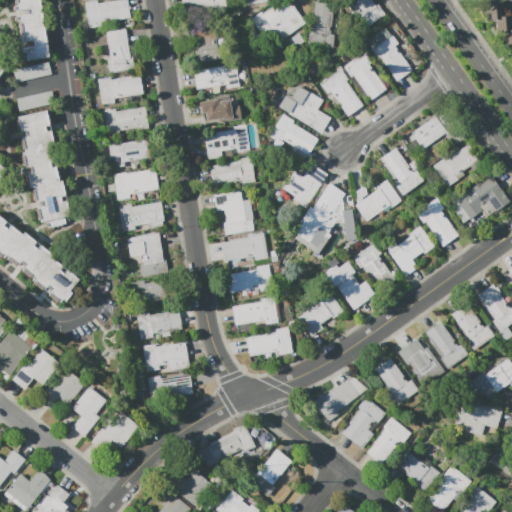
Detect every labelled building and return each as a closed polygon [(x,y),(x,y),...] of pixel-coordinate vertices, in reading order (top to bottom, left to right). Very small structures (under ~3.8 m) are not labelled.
[(24,62),(14,0),(40,0),(49,58),(24,62)] [(84,2),(97,0),(97,3),(114,0),(126,0),(130,17),(100,22),(100,26),(88,28),(84,2)] [(182,0),(225,0),(227,9),(214,11),(214,8),(185,13),(182,0)] [(260,12),(247,20),(261,41),(273,32),(279,41),(304,23),(288,0),(281,0),(261,14),(260,12)] [(371,0),(375,5),(377,4),(385,14),(364,29),(357,19),(359,18),(346,0),(371,0)] [(314,2),(333,4),(329,34),(333,35),(331,48),(307,45),(309,32),(310,32),(314,2)] [(503,3),(504,16),(511,16),(511,46),(505,47),(505,34),(496,34),(495,20),(488,20),(487,3),(503,3)] [(193,51),(197,50),(192,23),(211,20),(216,48),(219,47),(221,60),(195,64),(193,51)] [(105,32),(125,28),(130,57),(132,56),(134,69),(109,73),(107,60),(110,60),(105,32)] [(371,48),(391,34),(398,44),(395,46),(412,71),(397,82),(380,57),(378,58),(371,48)] [(343,67),(364,53),(371,63),(368,66),(385,90),(369,101),(352,77),(351,78),(343,67)] [(0,60),(8,67),(0,76),(0,60)] [(193,71),(222,66),(222,63),(234,61),(239,85),(226,88),(226,84),(196,89),(193,71)] [(16,82),(13,69),(48,62),(51,75),(16,82)] [(321,83),(341,68),(348,79),(345,81),(362,105),(347,117),(330,92),(328,93),(321,83)] [(97,79),(109,77),(110,80),(139,75),(142,94),(112,100),(113,103),(101,105),(97,79)] [(320,133),(329,117),(316,110),(321,100),(297,86),(290,98),(284,95),(277,108),(320,133)] [(19,111),(16,99),(52,91),(55,103),(19,111)] [(200,102),(202,113),(205,113),(206,121),(218,119),(218,122),(241,118),(239,106),(230,107),(229,100),(217,102),(216,99),(200,102)] [(102,111),(115,109),(115,111),(145,106),(148,126),(118,131),(118,135),(107,137),(102,111)] [(422,148),(411,132),(435,116),(433,114),(444,106),(466,136),(452,145),(444,133),(422,148)] [(37,223),(17,117),(49,111),(69,217),(37,223)] [(318,139),(292,123),(293,120),(282,114),(269,135),(275,139),(271,147),(277,152),(283,142),(281,140),(282,138),(308,154),(318,139)] [(204,135),(233,130),(232,127),(245,125),(249,149),(236,151),(236,148),(207,153),(204,135)] [(108,142),(120,140),(121,142),(150,137),(154,157),(124,162),(124,166),(112,168),(108,142)] [(432,166),(442,158),(444,160),(467,144),(479,159),(455,176),(457,180),(447,187),(432,166)] [(379,159),(397,183),(394,185),(401,195),(423,181),(415,170),(412,172),(395,148),(379,159)] [(209,166),(238,161),(238,159),(250,156),(254,181),(242,183),(241,180),(212,185),(209,166)] [(294,172),(302,177),(311,165),(327,175),(305,208),(295,201),(297,198),(282,189),(294,172)] [(114,174),(126,172),(127,175),(156,170),(159,189),(129,195),(130,198),(118,200),(114,174)] [(455,198),(471,221),(483,213),(487,218),(510,202),(493,177),(471,192),(469,189),(455,198)] [(354,205),(365,221),(388,205),(390,208),(401,201),(386,179),(375,187),(377,189),(354,205)] [(329,183),(313,208),(310,207),(295,231),(298,233),(295,238),(316,254),(320,249),(330,235),(327,233),(335,222),(344,223),(347,241),(357,239),(352,209),(345,193),(329,183)] [(222,222),(226,222),(223,209),(215,211),(212,196),(240,191),(242,201),(249,199),(253,219),(251,219),(253,230),(224,235),(222,222)] [(457,237),(440,211),(443,209),(436,198),(415,213),(422,224),(426,221),(443,247),(457,237)] [(118,206),(131,204),(131,207),(160,202),(164,221),(135,226),(135,230),(122,232),(118,206)] [(0,214),(83,280),(63,304),(0,253),(0,214)] [(405,276),(417,267),(411,259),(422,251),(423,253),(433,246),(419,225),(408,232),(411,236),(397,245),(393,239),(384,245),(405,276)] [(125,238),(158,232),(163,261),(165,260),(167,272),(142,277),(140,264),(143,263),(142,254),(128,256),(125,238)] [(221,243),(250,238),(250,235),(262,233),(266,258),(254,260),(253,256),(224,261),(221,243)] [(395,281),(378,256),(381,254),(374,243),(352,257),(359,268),(363,266),(380,291),(395,281)] [(374,295),(364,281),(358,285),(351,274),(354,272),(347,261),(339,266),(337,263),(324,272),(333,286),(336,284),(353,309),(374,295)] [(226,273),(255,268),(255,266),(267,263),(271,288),(259,290),(258,287),(231,292),(229,292),(226,273)] [(130,283),(143,281),(143,284),(173,279),(176,298),(146,303),(147,307),(135,309),(130,283)] [(477,295),(493,284),(510,308),(511,306),(511,322),(499,332),(492,321),(494,320),(477,295)] [(297,316),(311,336),(322,328),(319,325),(330,317),(332,318),(342,311),(329,293),(297,316)] [(231,306),(233,305),(260,301),(260,298),(272,297),(276,321),(263,323),(263,320),(236,324),(233,324),(231,306)] [(451,314),(466,303),(484,328),(487,326),(494,337),(473,351),(465,341),(468,339),(451,314)] [(136,314),(149,312),(149,315),(179,310),(182,329),(152,335),(152,338),(140,340),(136,314)] [(424,333),(441,322),(458,346),(460,344),(468,355),(446,370),(439,359),(441,358),(424,333)] [(245,337),(274,332),(274,329),(287,327),(291,351),(278,353),(278,350),(248,355),(245,337)] [(0,343),(10,331),(31,348),(17,366),(7,358),(0,366),(0,343)] [(397,352),(416,339),(423,350),(426,347),(443,371),(422,386),(415,376),(417,374),(409,363),(406,365),(397,352)] [(141,345),(154,343),(154,346),(183,341),(187,367),(158,372),(157,369),(145,371),(141,345)] [(12,379),(23,365),(26,368),(41,349),(60,364),(43,386),(33,378),(25,389),(12,379)] [(374,369),(390,358),(407,382),(410,379),(417,390),(396,405),(389,395),(391,393),(374,369)] [(511,365),(507,359),(485,375),(483,372),(467,383),(473,391),(476,388),(485,400),(509,384),(511,388),(511,365)] [(38,400),(49,386),(52,388),(67,369),(86,384),(69,406),(59,399),(51,410),(38,400)] [(146,377),(158,375),(159,378),(188,373),(191,387),(192,392),(162,398),(162,401),(150,403),(146,377)] [(348,379),(361,395),(338,412),(340,414),(330,422),(314,401),(325,394),(326,396),(348,379)] [(72,427),(85,437),(99,417),(95,414),(107,399),(89,385),(71,408),(81,416),(72,427)] [(462,395),(455,421),(464,423),(461,431),(481,437),(485,425),(497,429),(502,410),(474,402),(475,399),(462,395)] [(340,433),(361,449),(373,434),(367,429),(374,421),(377,424),(385,413),(365,397),(357,407),(359,409),(340,433)] [(90,442),(101,428),(104,430),(119,411),(138,426),(121,448),(111,440),(102,451),(90,442)] [(366,452),(381,464),(399,441),(403,444),(412,434),(391,417),(383,427),(385,429),(366,452)] [(233,432),(232,429),(244,424),(255,447),(243,452),(241,450),(207,466),(200,450),(210,445),(209,443),(233,432)] [(489,461),(500,445),(511,453),(511,481),(510,480),(511,477),(489,461)] [(275,449),(291,461),(272,485),(275,487),(267,497),(247,481),(254,471),(257,473),(275,449)] [(15,450),(27,459),(16,472),(12,469),(0,484),(0,456),(6,461),(15,450)] [(394,465),(406,451),(428,468),(430,466),(440,473),(424,493),(414,485),(416,482),(394,465)] [(426,501),(441,511),(459,489),(463,493),(472,482),(451,466),(443,476),(445,477),(426,501)] [(4,493),(19,473),(29,481),(38,469),(50,479),(26,510),(4,493)] [(211,484),(195,470),(187,480),(177,471),(166,482),(195,506),(211,484)] [(57,485),(70,495),(62,506),(69,511),(41,511),(50,502),(46,499),(57,485)] [(159,511),(187,511),(191,508),(163,485),(153,498),(164,507),(159,511)] [(457,511),(481,511),(484,509),(487,511),(488,511),(496,502),(475,485),(467,496),(469,497),(457,511)] [(215,509),(218,511),(255,511),(240,500),(242,498),(231,489),(215,509)]
